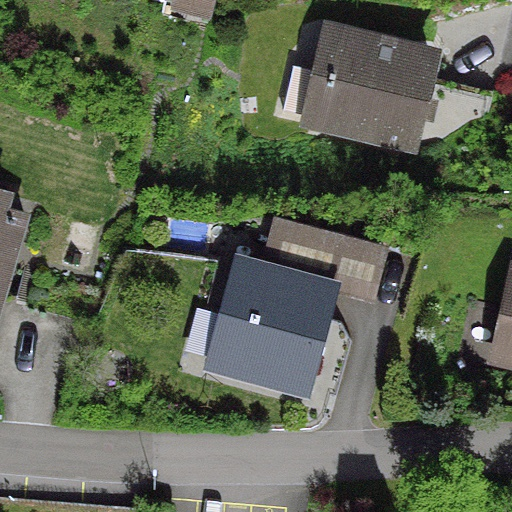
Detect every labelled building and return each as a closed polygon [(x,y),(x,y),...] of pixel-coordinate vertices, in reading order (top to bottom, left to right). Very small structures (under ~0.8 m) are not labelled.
[(205,16),(209,0),(177,0),(176,8),(205,16)] [(442,49),(324,21),(298,125),(416,154),(418,148),(434,80),(442,49)] [(494,94),(434,80),(418,148),(479,161),(494,94)] [(0,285),(21,214),(0,207),(0,285)] [(231,316),(216,366),(303,390),(317,341),(307,339),(332,246),(269,229),(259,268),(232,260),(218,313),(231,316)] [(511,293),(497,359),(511,362),(511,293)]
